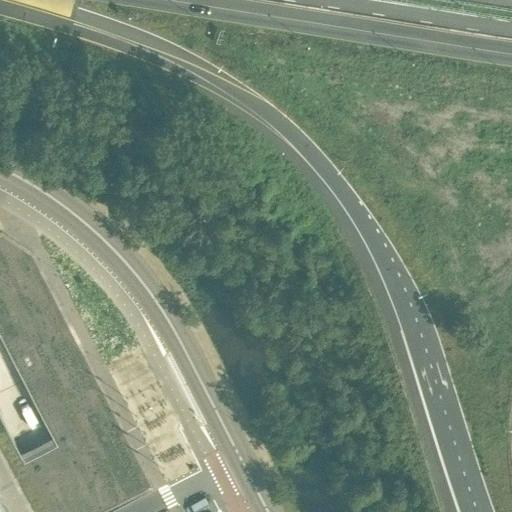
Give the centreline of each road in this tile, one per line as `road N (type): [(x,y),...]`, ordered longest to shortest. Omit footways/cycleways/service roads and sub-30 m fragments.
road 1 (motorway): [(18,0),(156,44),(210,73),(252,100),(330,174),(387,264),(467,511)]
road 2 (unclassified): [(267,511),(184,346),(135,270),(65,207),(0,167)]
road 3 (motorway): [(279,0),(511,36)]
